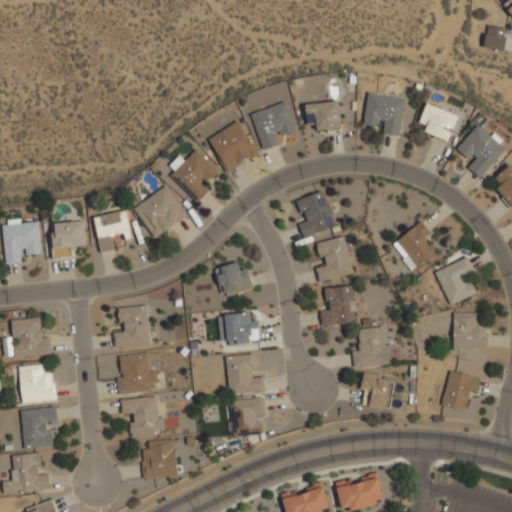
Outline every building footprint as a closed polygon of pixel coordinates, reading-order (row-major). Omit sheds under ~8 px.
[(511,0),(506,0),(503,3),(511,15),(511,0)] [(511,39),(507,39),(508,28),(486,25),(483,48),(511,51),(511,39)] [(363,124),(382,126),(381,133),(398,136),(404,98),(367,93),(363,124)] [(316,131),(340,128),(337,101),(305,105),(307,125),(315,124),(316,131)] [(250,114),(263,150),(279,144),(277,137),(295,131),(284,102),(250,114)] [(424,132),(447,141),(458,116),(426,103),(418,122),(426,126),(424,132)] [(208,138),(226,171),(256,154),(237,121),(208,138)] [(479,178),(506,147),(492,134),(490,136),(477,125),(456,148),(470,161),(466,166),(479,178)] [(198,201),(209,189),(204,185),(218,170),(196,149),(184,160),(179,155),(165,169),(198,201)] [(491,181),(511,203),(511,166),(509,164),(491,181)] [(187,216),(167,185),(133,207),(153,238),(187,216)] [(298,223),(301,236),(335,227),(325,191),(297,199),(303,222),(298,223)] [(93,216),(99,252),(113,250),(111,235),(123,233),(124,240),(131,239),(127,210),(93,216)] [(391,244),(414,272),(436,253),(423,238),(430,233),(420,220),(391,244)] [(85,247),(84,221),(51,223),(52,257),(70,256),(70,248),(85,247)] [(4,263),(23,262),(22,254),(41,254),(39,222),(2,224),(4,263)] [(344,237),(317,242),(321,264),(315,265),(317,281),(351,275),(344,237)] [(434,271),(448,305),(473,294),(465,274),(472,271),(467,258),(434,271)] [(252,288),(247,269),(237,272),(234,262),(213,268),(221,297),(252,288)] [(320,326),(356,323),(352,285),(325,288),(327,308),(318,308),(320,326)] [(145,305),(118,308),(120,329),(111,329),(113,348),(149,344),(145,305)] [(249,321),(248,312),(222,315),(226,345),(259,342),(256,320),(249,321)] [(485,350),(485,322),(475,322),(475,313),(452,313),(452,350),(485,350)] [(49,357),(50,336),(39,335),(39,318),(10,318),(10,340),(2,340),(1,356),(49,357)] [(351,349),(351,368),(388,367),(387,328),(358,328),(359,349),(351,349)] [(157,391),(155,370),(147,371),(145,353),(115,356),(118,394),(157,391)] [(227,395),(264,391),(262,375),(253,375),(251,354),(224,356),(227,395)] [(21,404),(55,401),(52,372),(42,373),(41,364),(17,366),(21,404)] [(479,378),(449,370),(439,405),(460,411),(465,393),(475,395),(479,378)] [(387,407),(387,375),(361,375),(361,396),(365,396),(365,407),(387,407)] [(164,434),(162,396),(119,399),(120,415),(130,414),(131,436),(164,434)] [(264,417),(263,397),(228,400),(230,437),(258,435),(257,418),(264,417)] [(55,407),(19,409),(22,449),(49,447),(47,418),(56,417),(55,407)] [(177,475),(172,438),(146,441),(147,449),(138,451),(141,479),(177,475)] [(48,490),(47,471),(38,472),(37,453),(7,455),(9,481),(0,482),(1,494),(48,490)] [(376,473),(334,482),(340,511),(383,503),(376,473)] [(328,511),(321,483),(280,493),(284,511),(328,511)] [(55,511),(51,499),(24,509),(25,511),(55,511)]
